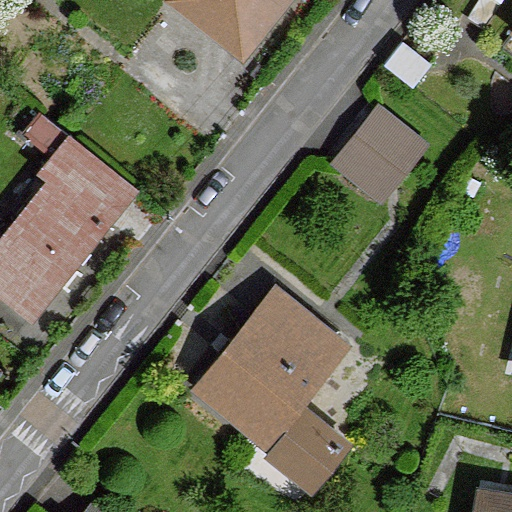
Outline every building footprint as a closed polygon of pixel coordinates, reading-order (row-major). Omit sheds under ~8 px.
[(289,0),(177,0),(246,54),(289,0)] [(433,66),(406,44),(388,66),(416,88),(433,66)] [(428,146),(380,108),(358,135),(337,162),(385,200),(428,146)] [(0,247),(0,291),(34,319),(125,205),(136,190),(43,116),(29,133),(58,155),(44,173),(53,181),(0,247)] [(278,290),(201,392),(277,449),(272,456),(317,491),(351,445),(303,409),(351,346),(278,290)] [(511,511),(511,500),(489,496),(485,511),(511,511)]
